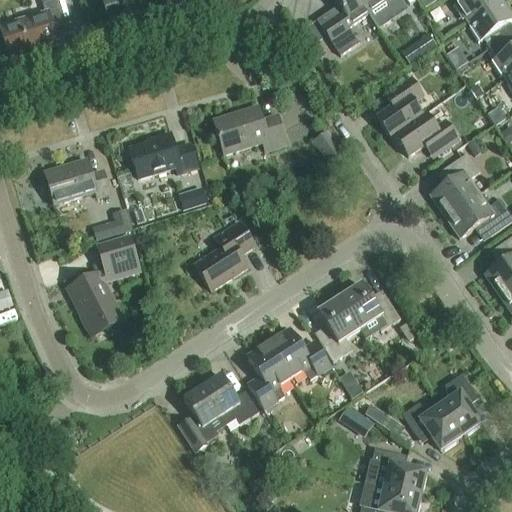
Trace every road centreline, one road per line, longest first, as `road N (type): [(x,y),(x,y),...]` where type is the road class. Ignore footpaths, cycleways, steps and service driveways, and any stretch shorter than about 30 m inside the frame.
road 1 (residential): [(0,200),(31,309),(61,374),(98,400),(124,395),(364,242),(387,236),(414,243),(511,373)]
road 2 (residential): [(260,0),(214,49),(0,117)]
road 3 (track): [(0,458),(38,431),(90,511)]
